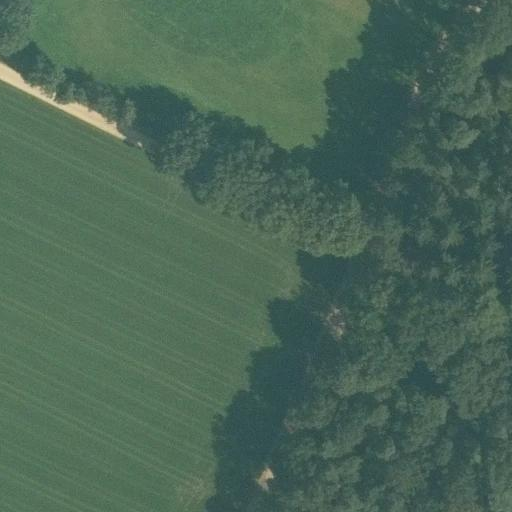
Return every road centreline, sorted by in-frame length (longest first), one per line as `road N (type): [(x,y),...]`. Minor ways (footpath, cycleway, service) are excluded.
road 1 (track): [(367,244),(0,76)]
road 2 (track): [(252,511),(367,244)]
road 3 (track): [(367,244),(438,79),(491,0)]
road 4 (track): [(511,244),(367,244)]
road 5 (track): [(408,282),(511,345)]
